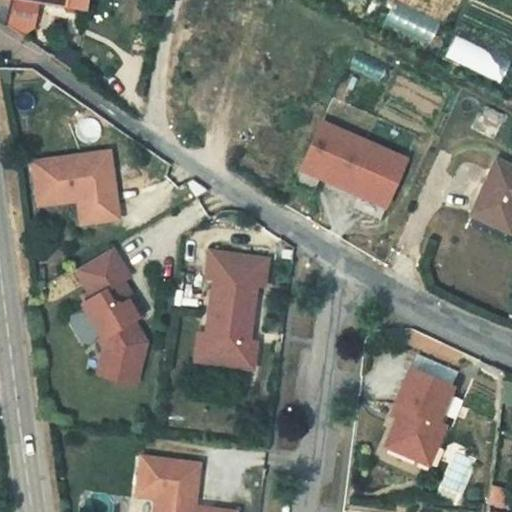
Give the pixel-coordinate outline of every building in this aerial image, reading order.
[(0,0),(0,1),(14,12),(16,0),(0,0)] [(411,159),(329,118),(307,162),(325,171),(362,190),(389,203),(411,159)] [(116,147),(40,158),(44,191),(81,186),(86,190),(87,203),(123,198),(116,147)] [(511,161),(500,156),(481,199),(511,212),(511,161)] [(325,171),(307,162),(299,178),(317,187),(325,171)] [(44,191),(45,195),(86,190),(81,186),(44,191)] [(389,203),(362,190),(355,206),(381,219),(389,203)] [(131,268),(114,239),(78,260),(94,288),(84,294),(104,328),(101,330),(106,339),(102,358),(120,362),(119,370),(138,375),(147,333),(134,312),(139,309),(130,292),(135,289),(124,272),(131,268)] [(269,246),(216,239),(212,267),(220,268),(212,326),(219,326),(216,353),(254,357),(257,329),(244,328),(245,316),(252,317),(258,273),(265,274),(269,246)] [(212,326),(204,325),(200,351),(216,353),(219,326),(212,326)] [(418,343),(412,358),(453,376),(460,362),(418,343)] [(120,362),(102,358),(100,366),(119,370),(120,362)] [(453,376),(412,358),(396,394),(402,397),(390,424),(385,434),(419,449),(428,430),(437,434),(445,415),(438,411),(453,376)] [(402,397),(396,394),(384,421),(390,424),(402,397)] [(437,434),(428,430),(419,449),(428,454),(437,434)] [(145,447),(136,445),(134,455),(144,457),(145,447)] [(144,457),(134,455),(131,484),(151,486),(148,511),(149,511),(234,511),(235,501),(184,495),(185,488),(198,490),(202,453),(145,447),(144,457)]
